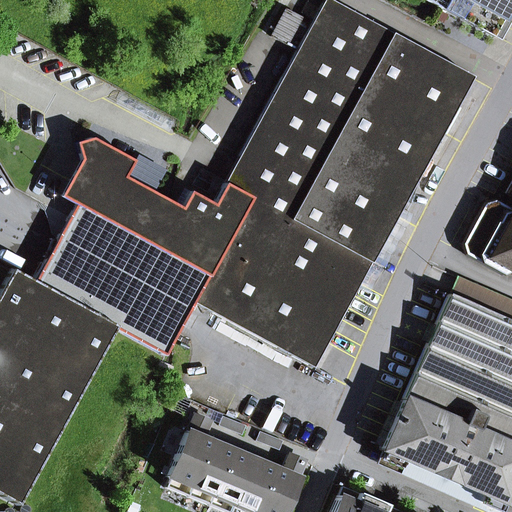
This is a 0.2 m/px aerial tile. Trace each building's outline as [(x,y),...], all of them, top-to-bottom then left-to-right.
[(188,192),(179,208),(123,177),(132,161),(90,138),(74,143),(77,153),(78,159),(58,197),(75,206),(32,282),(10,269),(0,287),(0,497),(16,506),(112,329),(164,357),(193,303),(312,368),(340,318),(355,289),(399,209),(471,77),(404,41),(328,0),(322,0),(310,24),(295,51),(212,205),(188,192)] [(425,0),(442,9),(447,0),(425,0)] [(493,37),(511,1),(511,0),(447,0),(442,9),(493,37)] [(285,10),(271,38),(285,45),(300,18),(285,10)] [(285,45),(295,51),(310,24),(300,18),(285,45)] [(511,181),(506,194),(511,197),(511,206),(509,211),(493,202),(483,204),(462,245),(465,254),(500,274),(507,271),(511,274),(511,181)] [(355,289),(366,295),(410,215),(399,209),(355,289)] [(511,300),(455,276),(447,295),(511,323),(511,300)] [(502,504),(503,505),(511,484),(511,323),(447,295),(379,451),(380,451),(502,504)] [(169,478),(164,488),(187,497),(210,443),(201,439),(208,422),(193,415),(166,477),(169,478)] [(245,426),(222,417),(218,426),(241,435),(245,426)] [(282,442),(259,432),(255,441),(278,451),(282,442)] [(210,443),(187,497),(207,506),(231,451),(220,447),(223,441),(213,437),(210,443)] [(207,506),(221,511),(229,511),(233,506),(255,454),(245,450),(243,456),(231,451),(207,506)] [(498,511),(502,504),(380,451),(374,465),(482,511),(498,511)] [(255,454),(233,506),(247,511),(254,511),(273,469),(261,464),(264,458),(255,454)] [(273,469),(254,511),(281,511),(303,462),(287,455),(280,472),(273,469)] [(357,494),(353,503),(336,496),(329,511),(383,511),(386,506),(357,494)]
